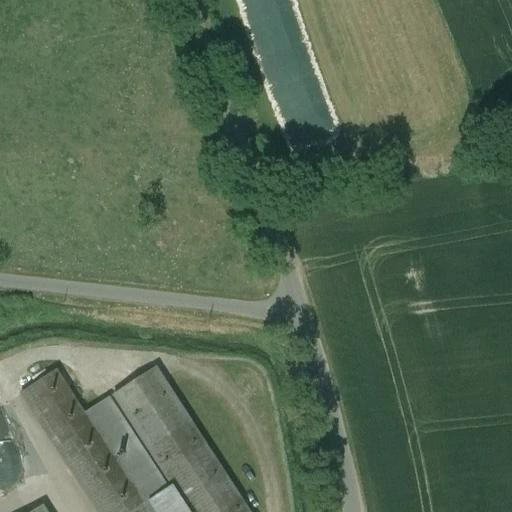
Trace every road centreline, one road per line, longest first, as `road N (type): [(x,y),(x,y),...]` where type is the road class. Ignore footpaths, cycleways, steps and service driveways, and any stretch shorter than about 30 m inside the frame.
road 1 (unclassified): [(351,511),(286,275),(187,0)]
road 2 (track): [(0,277),(295,309)]
